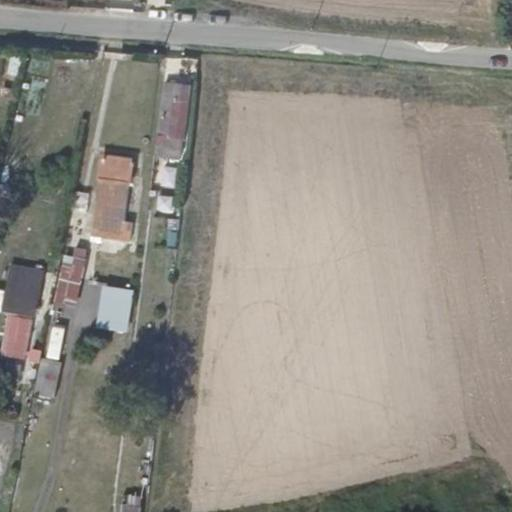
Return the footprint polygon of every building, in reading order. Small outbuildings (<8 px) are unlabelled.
[(161,0),(161,20),(183,20),(184,0),(161,0)] [(165,84),(155,159),(165,159),(165,157),(183,159),(191,87),(165,84)] [(121,242),(128,182),(103,180),(94,238),(121,242)] [(75,307),(86,259),(69,257),(58,304),(75,307)] [(10,266),(5,311),(38,314),(43,269),(10,266)] [(27,346),(31,322),(12,318),(7,342),(27,346)] [(49,398),(52,382),(39,380),(36,396),(49,398)]
